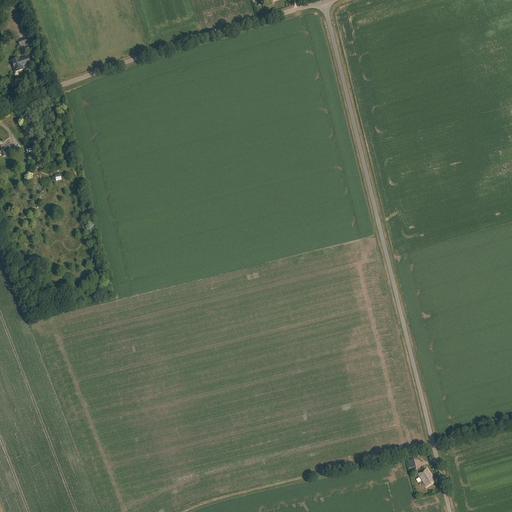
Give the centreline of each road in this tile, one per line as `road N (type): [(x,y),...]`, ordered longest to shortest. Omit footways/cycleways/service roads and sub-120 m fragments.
road 1 (unclassified): [(449,511),(323,2)]
road 2 (unclassified): [(0,107),(323,2)]
